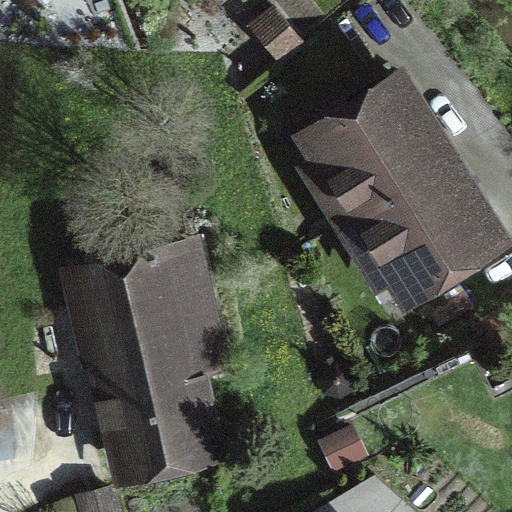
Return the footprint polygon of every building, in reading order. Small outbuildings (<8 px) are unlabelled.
[(40,0),(58,40),(124,10),(119,0),(40,0)] [(276,8),(255,25),(281,56),(301,39),(276,8)] [(350,212),(448,150),(397,71),(300,133),(350,212)] [(448,150),(350,212),(404,297),(502,235),(448,150)] [(198,247),(182,250),(180,241),(83,263),(130,461),(208,444),(190,366),(223,359),(198,247)] [(81,495),(85,511),(116,511),(110,487),(81,495)]
